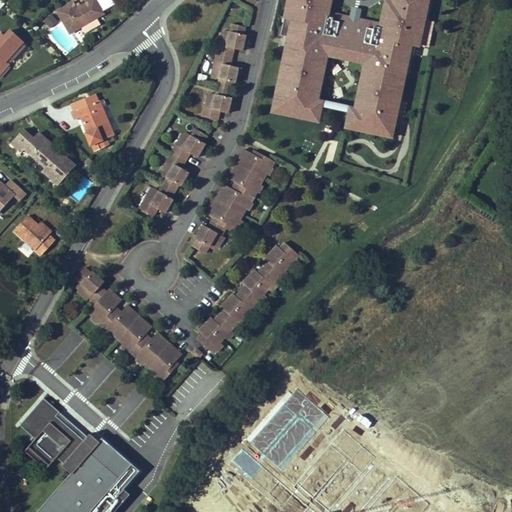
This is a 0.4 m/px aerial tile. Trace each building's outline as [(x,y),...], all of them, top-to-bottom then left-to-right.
[(75,5),(59,14),(72,37),(84,31),(87,37),(103,28),(100,22),(107,18),(97,0),(78,10),(75,5)] [(290,0),(284,34),(290,35),(275,111),(323,121),(327,100),(322,98),(330,54),(367,61),(358,105),(352,104),(348,126),(396,135),(414,43),(420,44),(429,0),(386,0),(382,22),(331,10),(333,0),(290,0)] [(44,21),(51,28),(58,20),(51,13),(44,21)] [(245,27),(232,24),(231,32),(225,31),(225,34),(222,46),(219,45),(214,66),(217,66),(214,79),(214,81),(219,83),(216,95),(211,93),(210,96),(207,108),(204,108),(202,117),(217,121),(219,112),(228,114),(231,98),(229,98),(232,83),(235,84),(238,68),(230,66),(234,49),(242,51),(246,36),(244,35),(245,27)] [(0,76),(9,68),(5,64),(23,45),(9,34),(4,39),(0,35),(0,76)] [(103,108),(106,107),(104,101),(100,102),(100,101),(72,113),(75,121),(81,118),(84,125),(86,124),(89,132),(86,133),(90,145),(94,144),(96,151),(107,146),(109,144),(108,139),(114,136),(103,108)] [(207,136),(195,129),(191,136),(186,134),(185,136),(179,147),(176,145),(165,163),(168,165),(162,176),(160,178),(165,181),(159,191),(154,189),(153,191),(146,202),(144,200),(139,209),(152,216),(157,209),(164,213),(172,199),(170,198),(178,185),(180,186),(188,172),(181,168),(189,154),(197,158),(205,144),(203,143),(207,136)] [(42,171),(57,185),(75,166),(38,133),(24,149),(46,168),(42,171)] [(176,145),(179,147),(185,136),(182,134),(176,145)] [(208,247),(212,250),(214,247),(220,236),(225,229),(230,231),(233,226),(236,228),(238,229),(242,222),(239,220),(245,210),(248,211),(252,204),(251,203),(248,201),(254,191),(257,193),(258,194),(262,187),(260,185),(266,175),(268,176),(273,169),(272,168),(268,166),(271,161),(254,151),(252,154),(244,150),(238,161),(239,162),(235,168),(234,167),(227,178),(235,183),(232,190),(224,185),(217,196),(218,196),(215,203),(213,202),(207,213),(215,218),(213,221),(212,220),(207,228),(202,225),(194,239),(196,240),(192,247),(204,254),(208,247)] [(159,174),(162,176),(168,165),(165,163),(159,174)] [(70,194),(79,200),(92,183),(84,176),(70,194)] [(10,181),(4,186),(0,183),(0,182),(0,209),(1,211),(14,197),(19,202),(26,195),(10,181)] [(144,200),(146,202),(153,191),(150,189),(144,200)] [(257,193),(254,191),(248,201),(251,203),(257,193)] [(39,257),(57,239),(29,212),(12,230),(39,257)] [(220,236),(214,247),(217,249),(223,238),(220,236)] [(201,334),(196,339),(210,352),(213,350),(224,338),(229,331),(235,326),(240,319),(245,314),(251,307),(256,302),(262,295),(267,290),(273,283),(278,278),(284,271),(289,266),(295,259),(298,256),(284,243),(279,249),(276,246),(264,259),(267,262),(257,273),(254,270),(242,283),(245,286),(235,297),(232,294),(220,307),(223,310),(213,321),(210,318),(198,331),(201,334)] [(298,262),(295,259),(289,266),(293,268),(298,262)] [(84,267),(74,277),(80,283),(77,286),(79,288),(88,297),(95,303),(87,312),(92,316),(90,319),(96,324),(97,323),(99,320),(108,328),(106,331),(105,332),(111,338),(113,335),(121,343),(119,346),(125,351),(127,350),(129,347),(138,355),(136,358),(134,360),(140,365),(142,363),(151,371),(150,373),(155,379),(156,378),(159,375),(164,379),(177,365),(174,362),(180,355),(171,346),(170,347),(165,343),(166,342),(156,332),(149,340),(144,334),(150,328),(141,319),(140,320),(134,315),(135,315),(126,305),(119,312),(114,307),(120,300),(111,292),(110,293),(107,290),(105,292),(99,286),(103,282),(91,271),(89,273),(84,267)] [(287,274),(284,271),(278,278),(282,280),(287,274)] [(276,286),(273,283),(267,290),(271,292),(276,286)] [(85,300),(88,297),(79,288),(76,291),(85,300)] [(265,298),(262,295),(256,302),(259,304),(265,298)] [(254,310),(251,307),(245,314),(248,316),(254,310)] [(243,322),(240,319),(235,326),(237,328),(243,322)] [(106,331),(108,328),(99,320),(97,323),(106,331)] [(232,334),(229,331),(224,338),(226,340),(232,334)] [(222,346),(219,343),(213,350),(216,352),(222,346)] [(136,358),(138,355),(129,347),(127,350),(136,358)] [(197,358),(201,354),(195,349),(191,353),(197,358)] [(96,364),(103,357),(97,351),(90,359),(96,364)] [(102,443),(43,396),(18,423),(35,438),(25,452),(45,470),(53,457),(70,471),(33,511),(115,511),(130,494),(123,488),(139,468),(102,443)]
